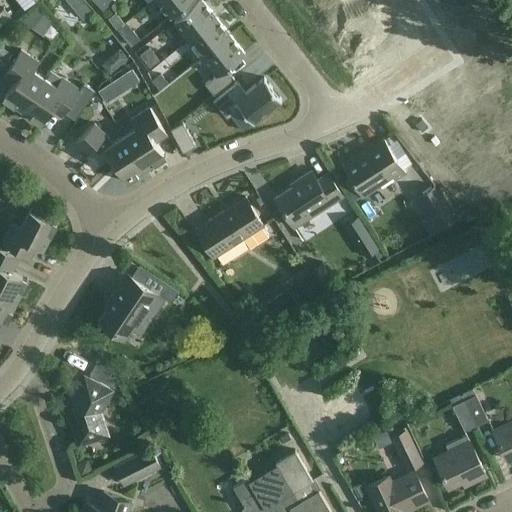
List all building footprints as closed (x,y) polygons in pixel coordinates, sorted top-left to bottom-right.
[(157,0),(170,15),(188,0),(157,0)] [(188,38),(216,16),(202,0),(198,0),(173,20),(188,38)] [(0,24),(10,16),(3,7),(0,9),(0,24)] [(116,27),(122,22),(115,13),(109,18),(116,27)] [(202,56),(230,34),(216,16),(188,38),(202,56)] [(78,38),(93,29),(86,17),(71,27),(78,38)] [(132,30),(124,37),(131,45),(139,38),(132,30)] [(213,94),(234,78),(225,67),(244,52),(230,34),(202,56),(216,74),(205,83),(213,94)] [(149,44),(139,52),(149,65),(159,57),(149,44)] [(15,79),(3,97),(22,110),(44,77),(33,69),(39,61),(20,49),(5,72),(15,79)] [(114,53),(113,60),(118,64),(126,57),(119,49),(114,53)] [(128,86),(139,80),(132,68),(121,75),(128,86)] [(160,71),(152,79),(159,87),(167,79),(160,71)] [(44,77),(22,110),(41,123),(54,105),(64,112),(74,118),(94,89),(84,83),(80,89),(61,76),(56,84),(44,77)] [(236,81),(212,99),(226,117),(240,105),(253,121),(281,99),(264,77),(245,92),(236,81)] [(135,127),(124,135),(145,168),(165,156),(153,137),(164,130),(149,106),(130,119),(135,127)] [(182,121),(170,128),(183,151),(195,144),(182,121)] [(145,168),(124,135),(113,142),(94,122),(74,142),(86,154),(93,147),(99,153),(105,149),(126,181),(145,168)] [(360,193),(378,182),(381,187),(393,179),(394,179),(405,171),(384,137),(342,164),(360,193)] [(299,182),(274,197),(293,226),(342,194),(328,172),(317,179),(311,170),(297,179),(299,182)] [(433,185),(419,194),(441,228),(455,219),(433,185)] [(245,196),(195,228),(213,256),(243,237),(250,247),(268,235),(262,225),(263,224),(245,196)] [(11,223),(1,242),(26,255),(31,244),(42,249),(56,223),(41,215),(43,212),(32,204),(20,228),(11,223)] [(357,216),(345,223),(366,256),(378,248),(357,216)] [(0,291),(16,300),(27,279),(7,269),(15,254),(0,246),(0,291)] [(322,261),(310,269),(320,285),(332,278),(322,261)] [(139,264),(131,275),(164,297),(170,301),(178,290),(139,264)] [(111,295),(114,297),(98,320),(124,338),(132,327),(140,332),(164,297),(131,275),(127,272),(111,295)] [(309,276),(294,286),(302,298),(317,288),(309,276)] [(0,317),(6,320),(16,300),(0,291),(0,317)] [(216,328),(209,332),(214,340),(221,335),(216,328)] [(113,386),(117,378),(101,351),(89,373),(113,386)] [(84,375),(67,408),(78,443),(107,434),(100,411),(111,389),(84,375)] [(476,394),(463,400),(475,425),(487,419),(476,394)] [(475,425),(463,400),(452,405),(464,430),(475,425)] [(511,421),(493,430),(506,458),(511,455),(511,421)] [(201,425),(186,434),(193,444),(208,435),(201,425)] [(391,436),(407,469),(421,462),(406,429),(391,436)] [(140,431),(133,434),(138,444),(145,441),(140,431)] [(434,458),(447,486),(469,476),(471,481),(485,474),(466,434),(445,444),(448,451),(434,458)] [(151,447),(115,465),(124,483),(160,465),(151,447)] [(275,461),(277,465),(250,482),(247,478),(233,486),(247,511),(331,511),(318,489),(314,492),(308,482),(312,479),(295,449),(275,461)] [(87,457),(76,462),(80,472),(92,467),(87,457)] [(388,476),(367,485),(379,511),(404,511),(405,511),(404,510),(427,499),(414,471),(391,483),(388,476)] [(86,502),(82,511),(127,511),(131,501),(103,491),(98,506),(86,502)]
